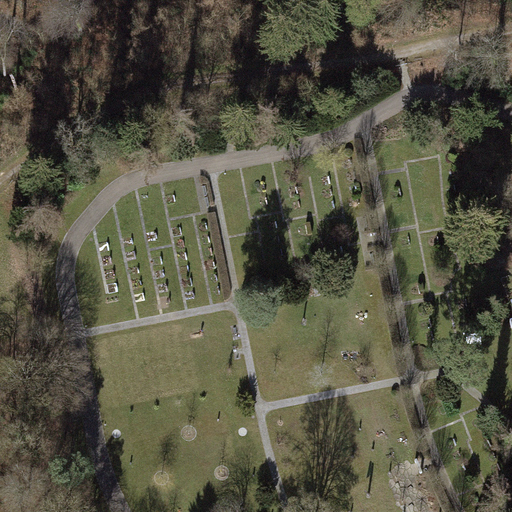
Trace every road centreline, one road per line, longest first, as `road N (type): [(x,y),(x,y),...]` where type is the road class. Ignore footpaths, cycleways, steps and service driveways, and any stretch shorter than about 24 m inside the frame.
road 1 (track): [(511,51),(333,144),(189,172),(127,196),(81,245),(69,294),(110,485),(125,511)]
road 2 (track): [(511,23),(187,92),(0,180)]
